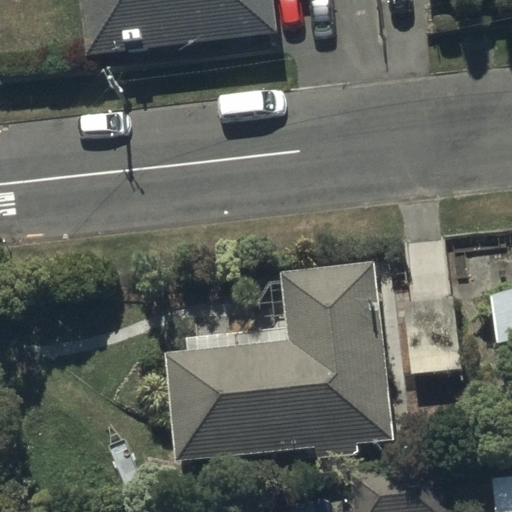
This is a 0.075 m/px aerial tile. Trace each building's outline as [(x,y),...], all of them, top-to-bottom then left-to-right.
[(84,0),(92,59),(280,38),(276,0),(84,0)] [(172,358),(184,469),(319,454),(321,469),(363,464),(361,450),(399,446),(380,268),(286,279),(294,345),(172,358)] [(511,298),(496,301),(502,350),(511,348),(511,298)] [(356,478),(359,511),(453,511),(449,470),(356,478)] [(511,511),(511,477),(493,480),(497,511),(511,511)]
